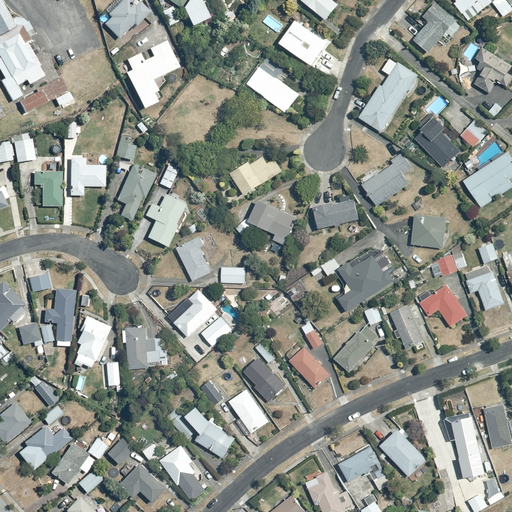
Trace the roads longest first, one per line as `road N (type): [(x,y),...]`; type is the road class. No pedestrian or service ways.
road 1 (residential): [(213,511),(269,460),(326,423),(394,389),(511,348)]
road 2 (residential): [(397,0),(363,40),(320,151)]
road 3 (residential): [(0,253),(61,243),(119,276)]
